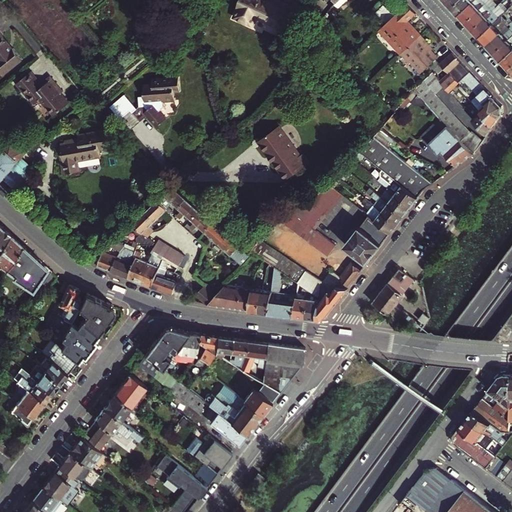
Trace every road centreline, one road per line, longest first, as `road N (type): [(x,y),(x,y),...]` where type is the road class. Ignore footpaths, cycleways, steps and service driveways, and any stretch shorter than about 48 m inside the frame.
road 1 (trunk): [(511,262),(326,511)]
road 2 (tertiary): [(346,335),(356,303),(511,122)]
road 3 (trunk): [(350,511),(511,295)]
road 4 (residential): [(205,511),(338,357),(346,335)]
road 5 (residential): [(18,472),(149,302)]
road 6 (secondary): [(149,302),(346,335)]
road 7 (secondary): [(0,201),(82,273),(149,302)]
road 8 (secondary): [(346,335),(497,355)]
road 9 (residential): [(511,90),(426,0)]
